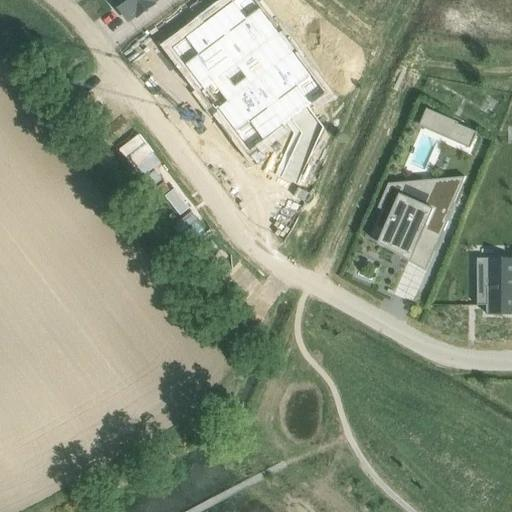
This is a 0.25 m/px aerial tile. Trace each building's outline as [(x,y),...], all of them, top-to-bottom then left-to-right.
[(112,0),(128,21),(137,15),(138,17),(154,5),(153,3),(157,0),(112,0)] [(251,0),(235,0),(171,50),(250,153),(325,95),(251,0)] [(452,133),(449,139),(469,148),(468,149),(470,150),(478,133),(458,125),(458,123),(456,122),(455,125),(458,127),(455,134),(452,133)] [(382,211),(371,236),(380,240),(380,239),(388,242),(386,247),(395,251),(397,246),(410,252),(409,253),(412,254),(414,249),(412,248),(415,242),(430,249),(436,234),(438,229),(444,232),(448,222),(446,221),(441,219),(443,214),(444,214),(450,201),(449,201),(457,182),(436,184),(430,197),(429,197),(425,205),(403,195),(397,192),(396,193),(392,190),(389,196),(388,196),(382,211)] [(489,286),(477,286),(477,306),(487,306),(486,315),(511,314),(511,259),(489,259),(489,286)]
